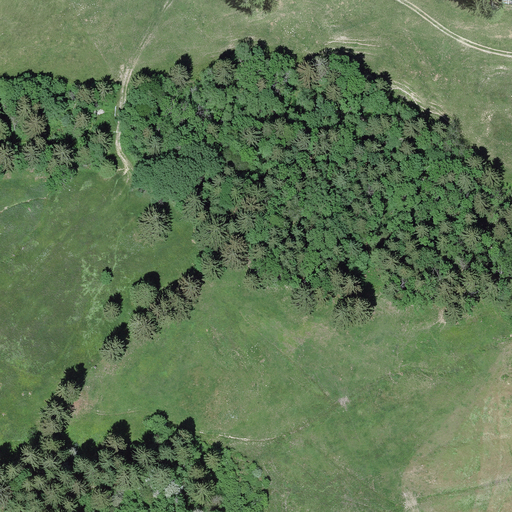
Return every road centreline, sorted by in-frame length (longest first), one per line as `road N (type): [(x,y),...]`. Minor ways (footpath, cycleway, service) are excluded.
road 1 (track): [(167,0),(139,38),(126,76),(118,134),(128,180),(116,204)]
road 2 (track): [(400,0),(449,34),(511,53)]
